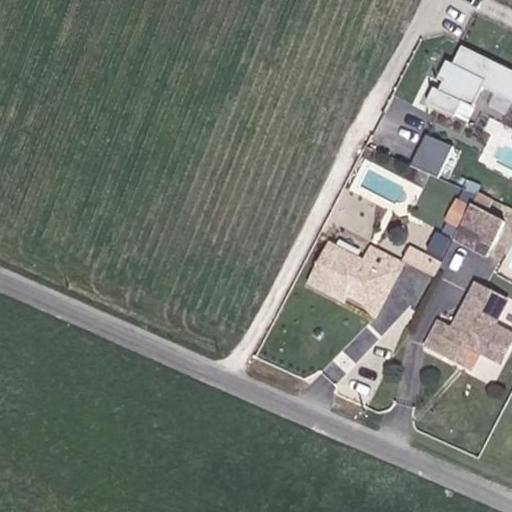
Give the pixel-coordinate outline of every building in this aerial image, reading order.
[(511,48),(471,28),(463,46),(456,43),(447,61),(453,63),(448,72),(442,68),(434,84),(463,98),(471,85),(483,89),(492,70),(511,79),(511,48)] [(453,145),(426,133),(412,165),(439,177),(453,145)] [(477,194),(460,228),(494,243),(510,210),(477,194)] [(306,284),(329,296),(334,286),(354,296),(375,290),(384,274),(393,278),(399,267),(369,252),(364,261),(328,242),(306,284)] [(437,273),(443,262),(414,248),(409,259),(437,273)] [(511,290),(511,286),(482,273),(459,318),(444,311),(432,336),(479,358),(487,342),(509,352),(511,344),(511,319),(501,314),(511,290)] [(334,286),(329,296),(372,318),(393,278),(384,274),(375,290),(354,296),(334,286)]
